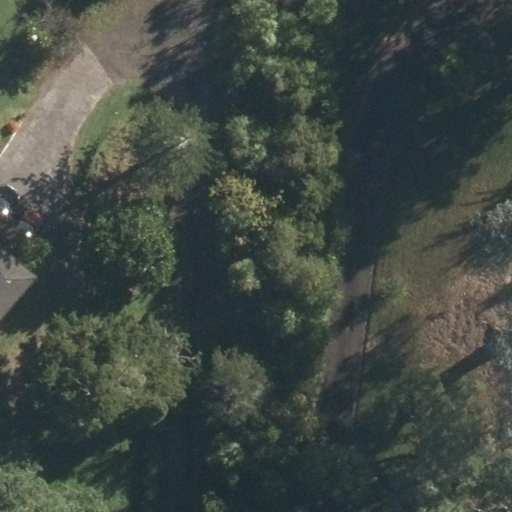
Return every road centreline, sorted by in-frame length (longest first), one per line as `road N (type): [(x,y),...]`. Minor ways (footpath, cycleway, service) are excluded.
road 1 (track): [(323,511),(353,203),(430,35),(486,0)]
road 2 (track): [(180,511),(190,85),(207,0)]
road 3 (track): [(8,200),(120,36),(167,0)]
